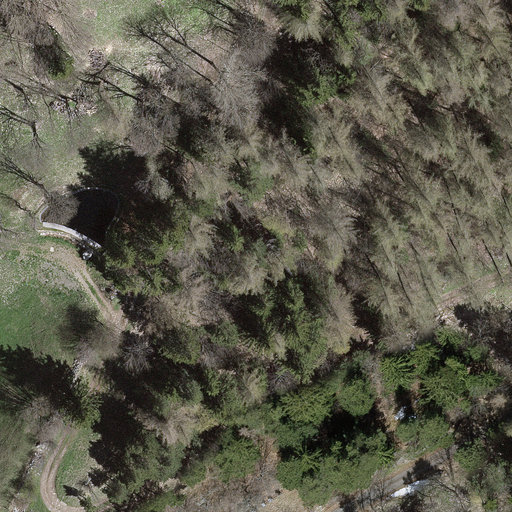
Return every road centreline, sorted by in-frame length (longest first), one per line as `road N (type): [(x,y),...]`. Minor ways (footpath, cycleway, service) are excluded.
road 1 (track): [(69,491),(70,466),(119,380),(153,262),(214,163),(274,0)]
road 2 (track): [(511,296),(409,317),(291,374),(131,496),(91,506),(69,491)]
road 3 (track): [(361,511),(511,424)]
